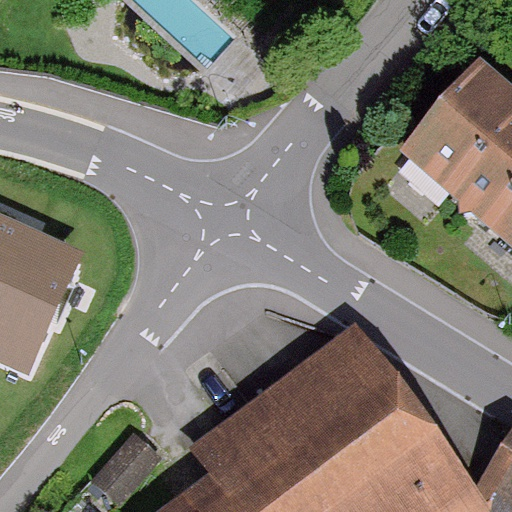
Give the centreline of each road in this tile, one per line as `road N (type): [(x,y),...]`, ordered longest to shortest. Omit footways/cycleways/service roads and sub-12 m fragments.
road 1 (residential): [(0,508),(222,220)]
road 2 (tertiary): [(511,399),(222,220)]
road 3 (residential): [(222,220),(419,0)]
road 4 (tertiary): [(222,220),(91,151),(0,128)]
